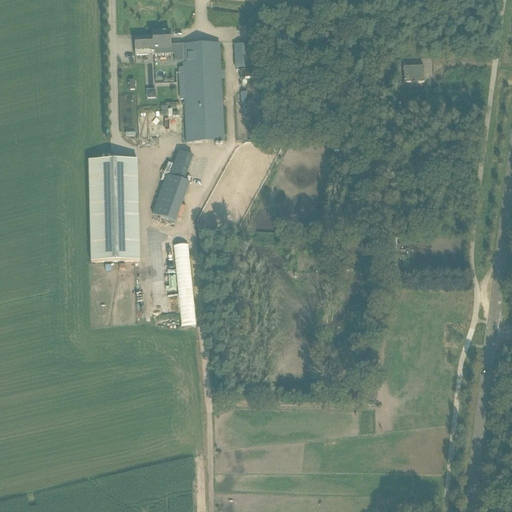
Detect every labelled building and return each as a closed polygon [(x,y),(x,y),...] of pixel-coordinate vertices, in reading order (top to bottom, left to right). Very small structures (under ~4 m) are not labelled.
[(143,37),(134,38),(135,57),(174,55),(174,63),(183,62),(182,46),(183,46),(170,46),(170,43),(169,33),(152,34),(153,37),(143,37)] [(234,69),(247,69),(246,44),(234,45),(234,69)] [(183,46),(182,46),(183,62),(187,144),(224,143),(219,45),(183,46)] [(403,68),(404,84),(424,83),(423,68),(403,68)] [(252,72),(241,73),(241,81),(252,80),(252,72)] [(179,116),(136,117),(136,139),(179,138),(179,116)] [(184,182),(193,157),(178,152),(169,177),(166,176),(152,215),(176,223),(189,184),(184,182)] [(139,262),(137,161),(88,162),(91,264),(139,262)] [(194,326),(189,245),(174,246),(179,327),(194,326)]
